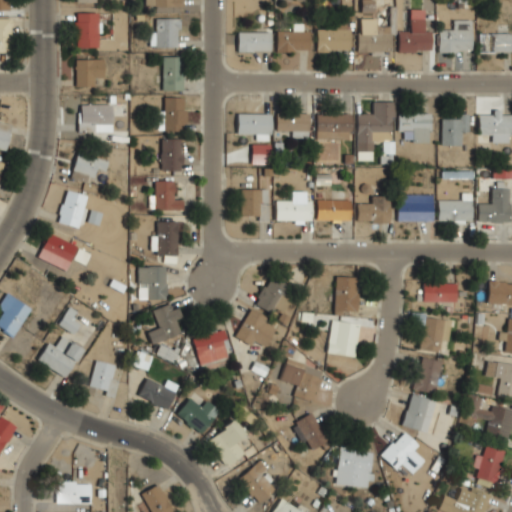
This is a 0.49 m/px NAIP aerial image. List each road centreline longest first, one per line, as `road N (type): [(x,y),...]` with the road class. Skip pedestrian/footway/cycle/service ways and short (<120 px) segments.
road 1 (residential): [(511,81),(214,81)]
road 2 (residential): [(511,251),(223,251)]
road 3 (tertiary): [(211,511),(190,470),(166,447),(61,416),(0,375)]
road 4 (residential): [(214,0),(212,221),(223,251)]
road 5 (residential): [(0,237),(39,153),(40,0)]
road 6 (residential): [(391,253),(381,374),(363,394)]
